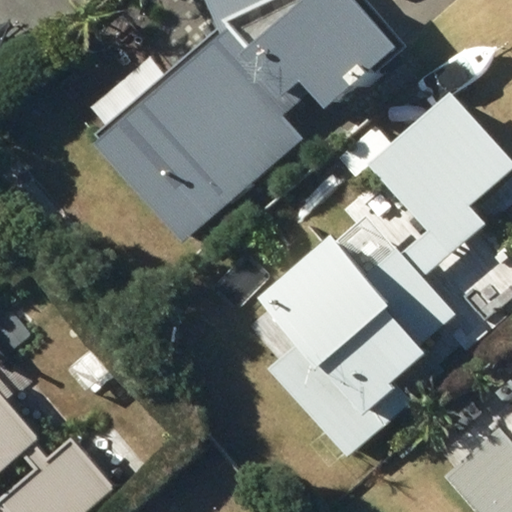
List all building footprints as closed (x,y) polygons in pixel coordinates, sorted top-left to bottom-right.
[(316,113),(387,53),(341,0),(199,0),(214,36),(89,143),(176,245),(303,137),(282,112),(301,96),(316,113)] [(481,224),(466,207),(508,170),(443,96),(363,165),(422,232),(362,285),(323,240),(248,305),(286,348),(262,369),(342,460),(410,401),(392,380),(419,357),(413,350),(451,316),(419,279),(481,224)] [(453,321),(444,329),(462,350),(508,310),(485,285),(475,293),(491,311),(464,334),(453,321)] [(0,511),(84,511),(113,487),(111,485),(108,481),(71,438),(48,457),(35,443),(41,438),(0,390),(0,511)] [(511,511),(511,454),(493,432),(439,479),(467,511),(511,511)]
